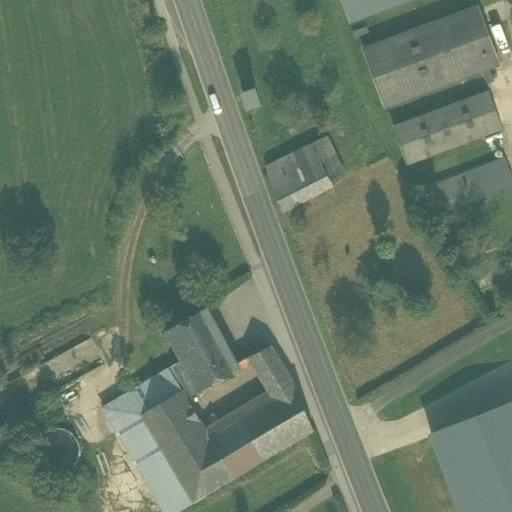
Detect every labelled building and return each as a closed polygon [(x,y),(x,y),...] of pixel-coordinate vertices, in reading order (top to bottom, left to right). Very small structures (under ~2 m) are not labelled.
[(342,0),(350,20),(404,0),(342,0)] [(364,50),(386,108),(500,65),(478,7),(364,50)] [(243,92),(247,106),(259,102),(255,88),(243,92)] [(394,127),(408,165),(503,130),(489,91),(394,127)] [(323,139),(310,146),(320,164),(331,185),(344,178),(323,139)] [(265,170),(272,191),(320,164),(310,146),(265,170)] [(421,191),(431,216),(511,185),(511,181),(504,160),(421,191)] [(331,185),(320,164),(272,191),(283,212),(331,185)] [(193,354),(210,386),(240,370),(207,308),(165,331),(174,348),(181,361),(193,354)] [(48,380),(101,354),(93,337),(40,364),(48,380)] [(270,390),(274,397),(295,385),(271,345),(250,356),(270,390)] [(25,369),(45,359),(38,347),(18,358),(25,369)] [(181,361),(168,368),(179,391),(182,390),(187,398),(210,386),(193,354),(181,361)] [(141,414),(179,391),(168,368),(128,392),(141,414)] [(145,379),(143,374),(137,373),(134,377),(136,383),(142,383),(145,379)] [(313,430),(295,385),(274,397),(224,428),(248,469),(313,430)] [(205,430),(187,398),(182,390),(179,391),(141,414),(168,459),(194,502),(234,478),(209,437),(205,430)] [(270,390),(219,421),(223,428),(224,428),(274,397),(270,390)] [(142,474),(168,459),(141,414),(128,392),(103,407),(142,474)] [(511,511),(511,402),(431,434),(461,511),(511,511)] [(205,430),(209,437),(223,428),(219,421),(205,430)] [(54,473),(60,473),(66,472),(71,469),(75,465),(78,460),(80,455),(80,449),(79,443),(77,438),(73,434),(68,430),(63,428),(57,428),(51,428),(46,430),(41,434),(38,438),(35,443),(34,449),(34,455),(36,460),(39,465),(44,469),(49,472),(54,473)] [(224,428),(223,428),(209,437),(234,478),(248,469),(224,428)] [(168,459),(142,474),(163,511),(177,511),(194,502),(168,459)]
